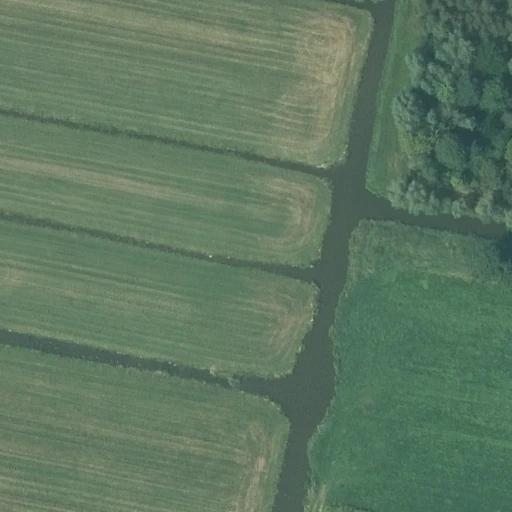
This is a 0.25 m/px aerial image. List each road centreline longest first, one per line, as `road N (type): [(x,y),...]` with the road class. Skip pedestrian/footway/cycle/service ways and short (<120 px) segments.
road 1 (track): [(511,212),(379,186),(415,0)]
road 2 (track): [(319,511),(376,255)]
